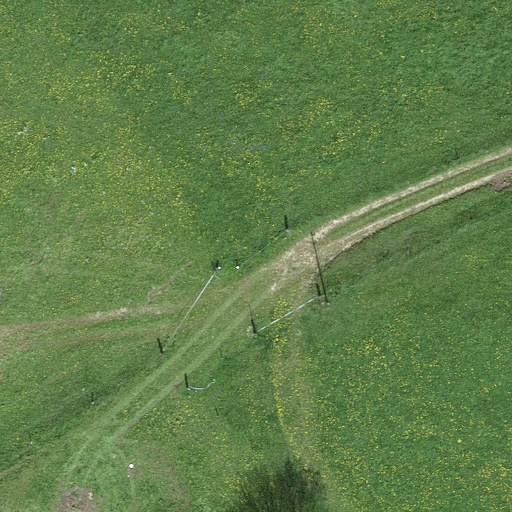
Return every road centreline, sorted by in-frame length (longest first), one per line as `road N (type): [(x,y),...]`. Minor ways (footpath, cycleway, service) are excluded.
road 1 (track): [(511,160),(347,221),(285,271)]
road 2 (track): [(332,511),(291,431),(285,271)]
